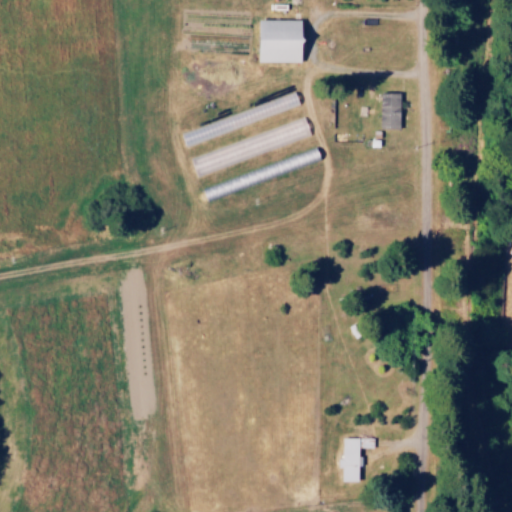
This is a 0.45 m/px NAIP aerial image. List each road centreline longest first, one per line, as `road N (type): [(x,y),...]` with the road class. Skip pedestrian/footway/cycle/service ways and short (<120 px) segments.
road 1 (residential): [(483,0),(467,229),(428,511)]
road 2 (residential): [(249,511),(267,0)]
road 3 (residential): [(425,0),(427,230),(416,511)]
road 4 (residential): [(126,244),(511,225)]
road 5 (residential): [(96,0),(126,244)]
